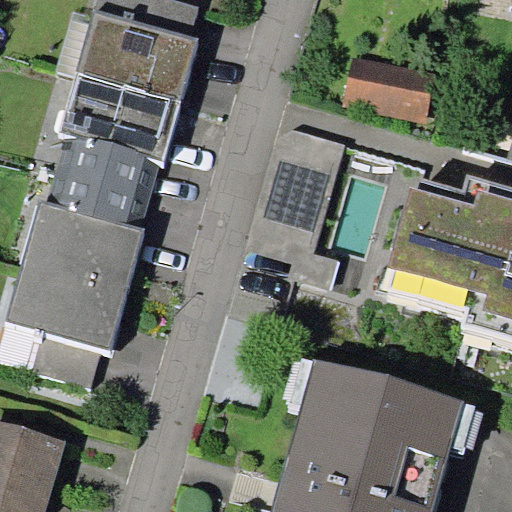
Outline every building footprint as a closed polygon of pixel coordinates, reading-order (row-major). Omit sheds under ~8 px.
[(201,36),(102,8),(67,128),(166,157),(201,36)] [(431,77),(351,59),(340,107),(420,126),(431,77)] [(159,162),(68,136),(51,194),(142,220),(159,162)] [(511,214),(402,184),(370,297),(511,335),(511,214)] [(141,227),(48,202),(17,315),(110,340),(141,227)] [(429,511),(457,411),(304,370),(265,511),(429,511)] [(41,511),(57,444),(0,432),(0,511),(41,511)]
